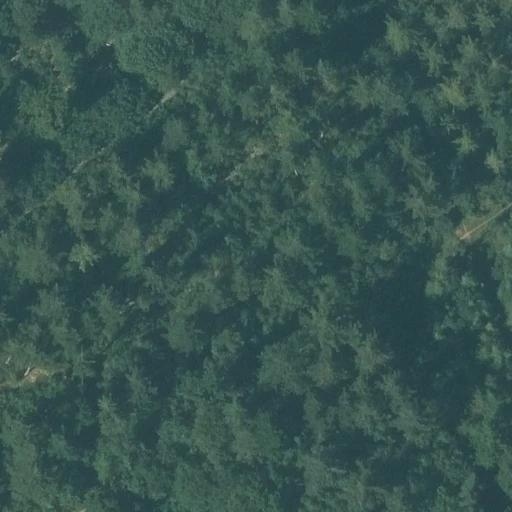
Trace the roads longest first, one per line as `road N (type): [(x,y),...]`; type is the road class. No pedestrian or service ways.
road 1 (track): [(346,0),(511,334)]
road 2 (track): [(273,0),(0,199)]
